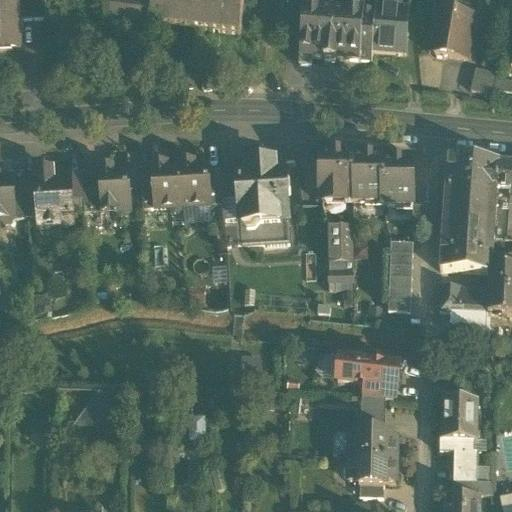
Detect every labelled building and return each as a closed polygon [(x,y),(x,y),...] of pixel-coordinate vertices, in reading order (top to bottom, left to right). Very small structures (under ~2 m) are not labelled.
[(17,8),(18,24),(46,23),(44,0),(21,0),(16,0),(16,8),(17,8)] [(153,0),(153,4),(125,0),(107,0),(103,31),(150,38),(151,28),(189,33),(192,0),(153,0)] [(192,0),(189,33),(240,39),(244,0),(192,0)] [(377,11),(384,12),(383,0),(357,0),(358,0),(378,2),(377,11)] [(0,9),(0,53),(19,52),(18,24),(17,8),(16,8),(0,9)] [(351,39),(374,41),(376,16),(350,14),(346,10),(322,8),(317,11),(304,10),(301,46),(312,47),(311,61),(312,61),(324,62),(324,64),(335,65),(335,63),(349,64),(351,39)] [(377,11),(376,16),(374,41),(373,54),(404,56),(406,14),(384,12),(377,11)] [(448,59),(466,62),(473,19),(436,13),(429,56),(433,56),(436,60),(444,62),(448,59)] [(349,64),(372,65),(373,54),(374,41),(351,39),(349,64)] [(299,69),(311,70),(312,61),(311,61),(312,47),(301,46),(299,69)] [(470,94),(492,99),(493,93),(496,81),(497,77),(476,72),(470,94)] [(493,93),(511,97),(511,85),(496,81),(493,93)] [(345,202),(353,202),(353,158),(353,154),(320,154),(321,202),(322,202),(345,202)] [(353,206),(383,206),(383,162),(383,158),(353,158),(353,202),(353,206)] [(490,277),(489,295),(488,305),(487,317),(489,317),(511,317),(511,166),(449,160),(440,273),(490,277)] [(413,162),(383,162),(383,206),(383,210),(412,210),(413,210),(413,209),(413,162)] [(179,166),(179,170),(182,212),(196,211),(196,212),(201,216),(205,216),(210,211),(208,175),(207,168),(194,169),(194,165),(179,166)] [(240,227),(247,233),(254,232),(260,227),(262,226),(279,225),(278,201),(286,201),(290,197),(289,189),(285,185),(283,165),(235,168),(238,204),(240,227)] [(182,214),(182,212),(179,170),(167,171),(167,167),(151,168),(152,179),(154,213),(169,213),(169,214),(174,218),(179,218),(182,214)] [(208,175),(210,211),(222,210),(222,205),(238,204),(235,168),(219,169),(220,174),(208,175)] [(116,218),(122,222),(126,222),(131,217),(128,174),(107,175),(106,171),(100,172),(101,194),(103,217),(116,217),(116,218)] [(61,230),(65,233),(70,233),(74,229),(74,223),(72,221),(71,213),(72,213),(71,202),(70,178),(53,179),(53,174),(36,176),(37,186),(39,223),(40,231),(61,230)] [(84,202),(85,219),(103,217),(101,194),(84,195),(83,177),(70,178),(71,202),(84,202)] [(140,180),(142,214),(154,213),(152,179),(140,180)] [(0,224),(1,224),(1,225),(6,230),(11,230),(15,224),(13,188),(12,181),(0,182),(0,181),(0,224)] [(39,223),(37,186),(13,188),(15,224),(27,224),(39,223)] [(279,225),(262,226),(263,247),(289,245),(286,201),(278,201),(279,225)] [(223,228),(240,227),(238,204),(222,205),(222,210),(223,228)] [(410,234),(421,234),(423,209),(413,209),(413,210),(412,210),(412,221),(410,221),(410,234)] [(211,228),(210,211),(205,216),(201,216),(196,212),(196,211),(182,212),(182,214),(184,230),(211,228)] [(329,265),(353,265),(353,231),(329,231),(329,265)] [(391,246),(390,281),(412,282),(414,247),(391,246)] [(353,265),(329,265),(329,294),(353,294),(353,265)] [(227,271),(212,271),(213,288),(228,288),(227,271)] [(411,316),(412,282),(390,281),(389,315),(411,316)] [(487,317),(488,305),(460,303),(461,293),(461,291),(440,289),(439,314),(452,315),(487,317)] [(188,292),(189,305),(205,306),(205,292),(188,292)] [(489,295),(461,293),(460,303),(488,305),(489,295)] [(36,315),(51,314),(51,299),(36,299),(36,315)] [(488,350),(489,323),(452,321),(450,346),(487,350),(488,350)] [(323,383),(337,385),(340,361),(326,359),(323,383)] [(394,392),(396,392),(399,368),(340,361),(337,385),(364,388),(394,392)] [(364,388),(362,400),(385,403),(393,404),(394,392),(364,388)] [(118,394),(99,394),(73,429),(117,431),(118,394)] [(362,400),(362,412),(385,414),(385,403),(362,400)] [(444,401),(443,443),(474,444),(475,444),(476,402),(444,401)] [(385,414),(362,412),(361,433),(385,434),(385,414)] [(206,442),(205,418),(188,419),(189,443),(206,442)] [(24,448),(42,447),(41,429),(23,430),(24,448)] [(350,438),(350,461),(396,462),(396,439),(386,439),(386,434),(385,434),(361,433),(360,433),(360,438),(350,438)] [(474,455),(474,444),(443,443),(440,443),(440,455),(455,455),(454,486),(477,487),(477,486),(477,469),(478,455),(474,455)] [(395,485),(396,462),(350,461),(349,484),(359,484),(359,489),(360,489),(384,490),(385,490),(385,485),(395,485)] [(478,487),(488,487),(489,470),(477,469),(477,486),(477,487),(478,487)] [(227,492),(222,472),(211,475),(215,494),(227,492)] [(453,497),(477,498),(478,487),(477,487),(454,486),(453,497)] [(480,498),(491,498),(490,487),(488,487),(478,487),(477,498),(480,498)] [(360,501),(384,502),(384,490),(360,489),(360,501)] [(479,511),(480,498),(477,498),(453,497),(447,497),(446,511),(479,511)] [(511,511),(511,499),(503,502),(504,511),(511,511)]
